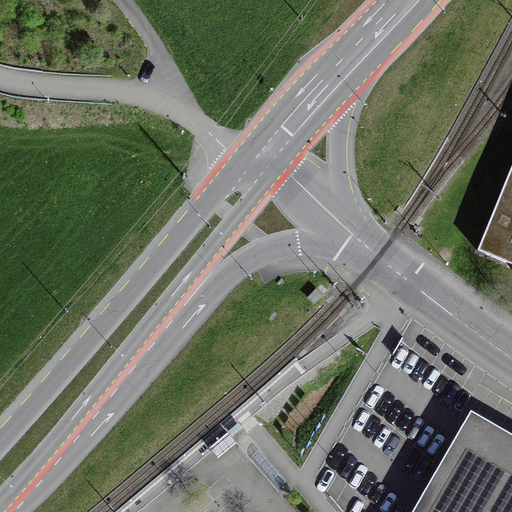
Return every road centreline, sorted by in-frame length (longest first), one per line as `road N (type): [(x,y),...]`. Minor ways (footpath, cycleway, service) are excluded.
road 1 (primary): [(0,467),(168,275)]
road 2 (residential): [(511,355),(352,234)]
road 3 (residential): [(168,275),(263,241),(352,234)]
road 4 (track): [(165,96),(61,93),(0,80)]
road 5 (residential): [(352,234),(336,155),(340,74)]
road 6 (primary): [(168,275),(260,162)]
